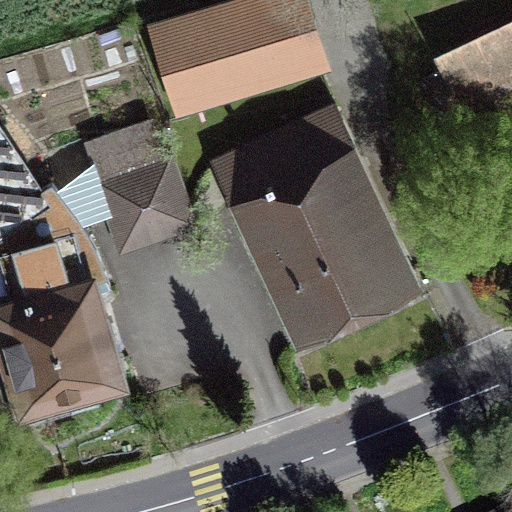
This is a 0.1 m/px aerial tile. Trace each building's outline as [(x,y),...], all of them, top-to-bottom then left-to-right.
[(249,0),(163,27),(185,100),(314,60),(295,0),(249,0)] [(511,17),(438,52),(446,69),(428,77),(441,104),(511,71),(511,17)] [(286,126),(215,160),(292,323),(412,267),(341,116),(292,139),(286,126)] [(131,125),(87,140),(120,233),(188,209),(170,157),(163,159),(154,134),(136,140),(131,125)] [(116,247),(142,354),(208,338),(183,232),(116,247)] [(89,255),(0,278),(0,375),(8,406),(122,375),(89,255)]
